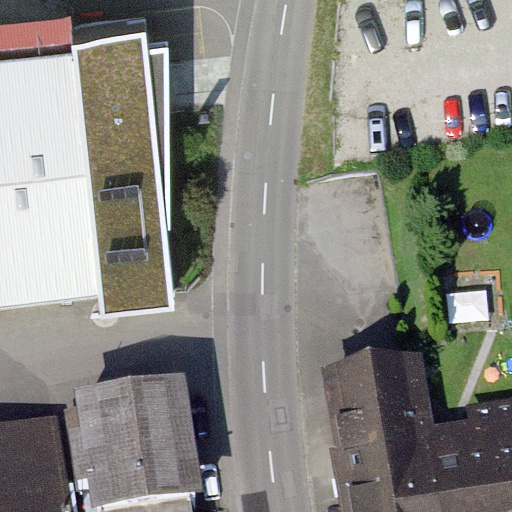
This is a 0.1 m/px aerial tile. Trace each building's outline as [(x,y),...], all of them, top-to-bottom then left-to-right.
[(0,51),(78,43),(76,25),(74,9),(0,16),(0,51)] [(0,296),(101,286),(102,301),(175,293),(167,215),(175,214),(173,35),(149,38),(146,18),(76,25),(78,43),(0,51),(0,296)] [(511,511),(511,417),(442,428),(432,363),(324,380),(344,511),(511,511)] [(201,511),(187,401),(68,416),(70,430),(80,511),(201,511)] [(80,511),(70,430),(0,439),(0,511),(80,511)]
